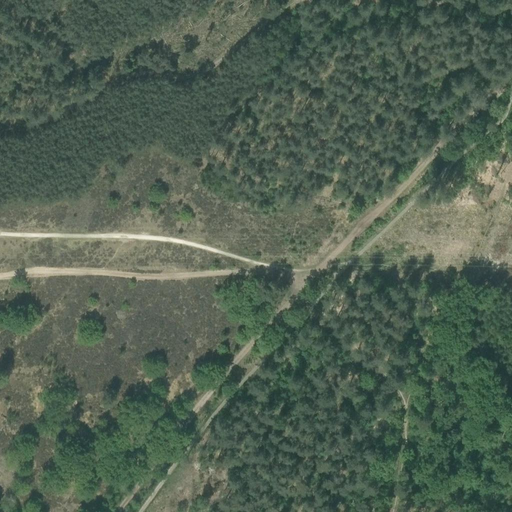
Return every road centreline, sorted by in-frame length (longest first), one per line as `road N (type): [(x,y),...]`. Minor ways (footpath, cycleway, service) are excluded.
road 1 (track): [(511,83),(428,151),(279,298),(102,511)]
road 2 (track): [(0,132),(55,118),(134,71),(190,80),(302,0)]
road 3 (track): [(511,120),(398,390)]
road 4 (track): [(286,276),(0,268)]
road 5 (track): [(398,390),(349,367),(279,298)]
road 6 (track): [(390,511),(406,426),(398,390)]
